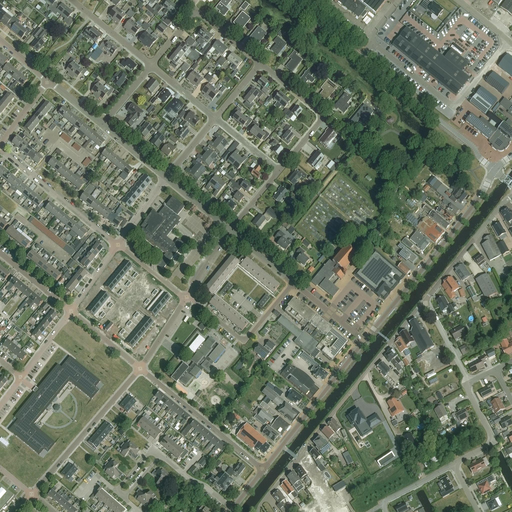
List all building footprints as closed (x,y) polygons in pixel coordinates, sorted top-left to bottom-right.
[(52,11),(58,4),(56,2),(57,0),(48,0),(46,3),(50,6),(48,8),(52,11)] [(219,13),(220,14),(224,17),(229,11),(226,8),(232,1),(231,0),(222,0),(216,9),(220,12),(219,13)] [(336,0),(359,18),(365,10),(365,9),(366,7),(376,15),(387,0),(336,0)] [(430,8),(434,3),(429,0),(425,0),(423,3),(430,8)] [(511,0),(507,0),(501,9),(511,17),(511,0)] [(173,5),(168,1),(163,8),(168,12),(173,5)] [(244,12),(249,6),(245,3),(240,9),(244,12)] [(430,8),(428,10),(432,14),(431,16),(431,18),(433,20),(436,20),(437,18),(439,15),(440,16),(441,16),(442,14),(442,13),(441,13),(443,10),(434,3),(430,8)] [(62,16),(68,8),(63,4),(61,6),(58,4),(52,11),(56,15),(58,13),(62,16)] [(155,12),(160,6),(158,5),(153,10),(150,8),(148,11),(153,15),(155,12)] [(170,14),(171,14),(173,16),(178,10),(173,5),(168,12),(167,13),(169,15),(170,14)] [(0,21),(1,22),(7,14),(8,12),(1,6),(0,6),(0,21)] [(113,21),(121,12),(116,7),(108,16),(113,21)] [(70,17),(73,13),(68,8),(62,16),(67,20),(65,22),(68,24),(70,26),(75,21),(70,17)] [(118,25),(126,16),(121,12),(113,21),(118,25)] [(242,30),(251,20),(242,13),(233,24),(237,27),(237,26),(242,30)] [(12,24),(16,19),(14,17),(12,19),(7,14),(1,22),(6,26),(9,22),(12,24)] [(263,16),(258,22),(261,25),(265,22),(266,23),(268,21),(263,16)] [(163,23),(168,27),(170,25),(175,19),(172,17),(169,20),(167,18),(163,23)] [(16,34),(22,27),(19,24),(20,22),(16,19),(12,24),(14,26),(10,30),(16,34)] [(128,33),(136,24),(131,20),(123,29),(128,33)] [(133,37),(142,28),(143,26),(138,22),(136,24),(128,33),(133,37)] [(162,34),(166,29),(161,25),(157,30),(162,34)] [(22,27),(16,34),(22,39),(25,35),(27,37),(31,31),(28,28),(26,30),(22,27)] [(259,45),(267,34),(259,27),(249,39),(253,42),(254,41),(259,45)] [(37,52),(44,44),(41,41),(46,35),(43,32),(38,28),(32,36),(36,40),(30,46),(37,52)] [(470,79),(461,72),(445,59),(407,28),(393,45),(456,97),(470,79)] [(96,43),(102,36),(93,29),(91,31),(88,29),(83,35),(89,40),(90,38),(96,43)] [(199,44),(207,34),(203,29),(197,36),(200,38),(197,42),(199,44)] [(143,46),(151,37),(146,32),(138,41),(143,46)] [(148,50),(156,41),(158,38),(153,34),(151,37),(143,46),(148,50)] [(207,44),(213,38),(207,34),(199,44),(201,46),(205,42),(207,44)] [(197,45),(195,43),(195,42),(190,37),(187,40),(193,45),(196,46),(197,45)] [(278,56),(287,45),(277,38),(273,42),(276,44),(271,51),(278,56)] [(196,46),(193,45),(187,40),(185,42),(191,47),(192,46),(194,48),(196,46)] [(112,56),(117,50),(109,42),(106,45),(103,43),(99,48),(102,50),(104,48),(112,56)] [(214,56),(215,55),(222,46),(217,42),(212,48),(215,50),(211,54),(214,56)] [(177,50),(183,55),(188,50),(187,50),(189,48),(185,45),(184,47),(181,45),(177,50)] [(222,56),(227,50),(222,46),(215,55),(217,57),(219,54),(222,56)] [(464,53),(455,46),(452,49),(461,56),(464,53)] [(71,56),(75,50),(72,48),(67,53),(71,56)] [(96,61),(102,53),(97,49),(95,51),(96,52),(94,54),(93,55),(93,54),(91,56),(96,61)] [(181,58),(183,55),(177,50),(173,55),(180,60),(182,62),(183,60),(181,58)] [(445,59),(461,72),(468,64),(451,50),(445,59)] [(292,73),(302,60),(296,55),(297,54),(294,52),(289,58),(291,60),(285,68),(292,73)] [(232,65),(237,58),(232,54),(227,60),(232,65)] [(177,63),(180,60),(173,55),(169,60),(172,63),(171,64),(176,68),(179,64),(177,63)] [(70,76),(79,66),(73,62),(75,60),(72,58),(68,63),(71,65),(66,70),(69,72),(67,74),(70,76)] [(237,69),(242,62),(237,58),(232,65),(237,69)] [(132,73),(137,67),(133,63),(133,62),(129,59),(127,62),(125,60),(121,65),(125,68),(126,67),(132,73)] [(8,65),(3,71),(6,74),(4,77),(6,78),(8,75),(13,69),(8,65)] [(312,84),(315,81),(311,78),(317,70),(312,65),(300,80),(305,84),(308,81),(312,84)] [(84,75),(87,71),(85,68),(83,70),(79,66),(70,76),(73,79),(74,77),(77,79),(81,73),(84,75)] [(13,79),(18,73),(13,69),(8,75),(11,78),(9,81),(10,82),(13,79)] [(124,80),(126,77),(119,71),(115,76),(116,78),(112,83),(119,89),(125,81),(124,80)] [(189,83),(191,85),(198,76),(193,71),(186,80),(189,82),(189,83)] [(17,82),(22,77),(18,73),(13,79),(16,82),(13,85),(12,84),(10,86),(13,89),(18,83),(17,82)] [(493,73),(486,82),(502,95),(509,85),(493,73)] [(198,76),(191,85),(194,87),(194,86),(196,88),(203,80),(198,76)] [(23,87),(27,81),(22,77),(17,82),(18,83),(21,86),(18,89),(20,90),(23,87)] [(260,81),(257,84),(263,89),(261,91),(266,95),(269,91),(265,87),(268,84),(265,81),(266,81),(262,77),(259,80),(260,81)] [(95,97),(104,87),(99,83),(100,81),(97,79),(93,84),(96,86),(91,91),(94,93),(93,95),(95,97)] [(152,95),(159,86),(153,80),(145,90),(152,95)] [(326,102),(338,88),(328,80),(320,89),(323,91),(319,96),(326,102)] [(204,95),(206,97),(213,88),(208,84),(201,92),(204,95)] [(109,97),(113,92),(110,90),(109,91),(104,87),(95,97),(98,100),(99,98),(102,100),(106,95),(109,97)] [(219,92),(213,88),(206,97),(209,100),(209,99),(212,101),(219,92)] [(470,103),(485,116),(497,101),(482,88),(470,103)] [(259,99),(263,95),(257,89),(255,92),(252,90),(248,95),(254,100),(257,97),(259,99)] [(164,104),(171,96),(168,93),(169,93),(168,92),(167,91),(166,90),(165,91),(165,90),(158,99),(164,104)] [(276,108),(285,97),(280,93),(274,100),(277,103),(274,106),(276,108)] [(346,104),(351,99),(345,93),(333,107),(336,110),(338,109),(344,114),(350,107),(346,104)] [(2,95),(0,97),(3,99),(4,99),(10,104),(14,99),(8,94),(5,98),(2,95)] [(252,103),(254,100),(248,95),(244,100),(246,102),(244,105),(250,110),(254,105),(252,103)] [(284,109),(290,102),(285,97),(276,108),(275,110),(277,111),(281,106),(284,109)] [(0,101),(0,104),(6,109),(10,104),(4,99),(3,99),(1,102),(0,101)] [(511,104),(505,99),(500,105),(510,112),(511,110),(511,111),(511,110),(511,104)] [(176,115),(183,106),(177,101),(172,107),(170,105),(165,110),(169,114),(172,111),(176,115)] [(41,107),(42,108),(48,113),(52,108),(46,103),(44,106),(43,105),(41,107)] [(145,111),(144,113),(133,104),(127,111),(131,114),(125,122),(131,127),(137,119),(138,120),(142,115),(146,118),(149,115),(145,111)] [(364,114),(369,118),(373,112),(364,105),(350,122),(355,126),(364,114)] [(64,107),(58,114),(63,118),(68,112),(66,110),(66,109),(64,107)] [(297,117),(302,111),(296,107),(291,113),(289,111),(285,115),(287,117),(290,119),(294,115),(297,117)] [(39,110),(37,113),(38,113),(44,118),(48,113),(42,108),(40,111),(39,110)] [(237,123),(243,117),(240,115),(242,112),(237,108),(232,114),(234,116),(232,119),(237,123)] [(69,111),(68,112),(63,118),(69,123),(74,117),(71,114),(72,113),(69,111)] [(195,127),(200,121),(194,116),(195,115),(191,112),(185,119),(195,127)] [(34,115),(32,118),(33,119),(39,124),(44,118),(38,113),(35,116),(34,115)] [(498,130),(496,133),(509,144),(511,141),(511,142),(511,129),(491,113),(488,117),(501,127),(498,131),(498,130)] [(485,125),(472,115),(465,123),(493,145),(491,147),(497,152),(498,151),(499,152),(500,152),(501,152),(502,152),(503,151),(504,151),(505,151),(510,145),(509,144),(494,132),(496,129),(487,122),(485,125)] [(74,116),(74,117),(69,123),(74,127),(79,121),(76,118),(77,118),(74,116)] [(248,127),(253,121),(248,117),(246,120),(243,117),(237,123),(243,128),(245,125),(248,127)] [(30,121),(28,123),(29,124),(35,129),(39,124),(33,119),(31,121),(30,121)] [(69,132),(67,135),(71,137),(72,135),(71,134),(75,130),(74,130),(75,128),(79,131),(84,125),(81,123),(82,122),(80,120),(79,121),(69,132)] [(183,141),(191,132),(187,129),(189,126),(184,122),(181,126),(183,128),(180,132),(179,131),(177,132),(176,133),(176,135),(177,136),(183,141)] [(255,137),(260,131),(257,129),(259,126),(254,122),(249,129),(252,131),(250,133),(255,137)] [(26,126),(24,128),(31,134),(35,129),(29,124),(27,126),(26,126)] [(85,124),(84,125),(79,131),(84,136),(89,129),(86,127),(87,126),(85,124)] [(145,138),(152,129),(146,124),(138,133),(145,138)] [(162,124),(160,126),(156,131),(159,133),(165,126),(162,124)] [(288,144),(294,137),(290,133),(292,129),(287,125),(283,130),(287,133),(284,136),(282,135),(281,133),(279,132),(277,134),(278,136),(281,137),(282,138),(281,139),(288,144)] [(89,140),(94,134),(92,131),(90,128),(89,129),(84,136),(89,140)] [(337,136),(328,129),(325,132),(326,133),(319,141),(327,148),(337,136)] [(265,141),(270,135),(265,131),(263,134),(260,131),(255,137),(260,142),(262,139),(265,141)] [(92,142),(94,144),(99,138),(97,136),(97,135),(95,133),(94,134),(89,140),(83,147),(85,149),(87,147),(92,142)] [(157,149),(165,139),(158,134),(151,143),(157,149)] [(224,149),(228,144),(216,134),(214,137),(216,139),(215,141),(224,149)] [(94,149),(97,146),(100,148),(105,142),(102,140),(103,139),(100,137),(99,138),(94,144),(92,147),(94,149)] [(17,138),(12,144),(15,146),(14,147),(16,149),(17,148),(22,142),(17,138)] [(235,140),(231,145),(236,149),(240,144),(235,140)] [(278,146),(279,144),(274,140),(270,144),(275,149),(273,152),(278,156),(283,150),(278,146)] [(208,148),(210,149),(212,151),(213,149),(220,154),(224,149),(215,141),(212,144),(210,142),(208,145),(210,146),(208,148)] [(22,142),(17,148),(20,150),(19,151),(21,153),(22,152),(27,146),(22,142)] [(172,154),(176,149),(173,146),(172,147),(168,144),(166,147),(165,146),(161,151),(168,157),(171,153),(172,154)] [(27,146),(22,152),(25,155),(24,156),(27,158),(28,157),(33,151),(27,146)] [(208,148),(207,149),(205,148),(203,151),(206,153),(204,155),(213,163),(217,157),(211,152),(212,151),(208,148)] [(108,149),(102,156),(107,160),(112,154),(109,152),(110,150),(108,149)] [(33,151),(28,157),(30,159),(30,160),(32,162),(33,161),(38,155),(33,151)] [(231,155),(227,152),(222,159),(226,162),(231,155)] [(315,169),(324,158),(317,152),(308,163),(315,169)] [(112,164),(117,158),(114,156),(115,155),(113,153),(112,154),(107,160),(104,163),(107,165),(109,162),(112,164)] [(232,167),(239,158),(234,154),(227,162),(232,167)] [(38,155),(33,161),(35,163),(35,164),(37,166),(43,159),(38,155)] [(199,155),(197,158),(198,159),(202,162),(209,168),(213,163),(204,155),(202,158),(199,155)] [(239,158),(232,167),(237,171),(243,164),(244,166),(249,160),(247,159),(248,159),(245,156),(242,160),(239,158)] [(122,163),(119,160),(120,159),(118,157),(117,158),(112,164),(117,169),(122,163)] [(53,159),(48,165),(51,168),(50,169),(53,171),(53,170),(58,164),(53,159)] [(195,162),(194,161),(192,164),(195,167),(193,169),(202,176),(206,171),(199,165),(195,162)] [(122,173),(127,167),(125,164),(123,162),(122,163),(117,169),(116,170),(118,172),(120,170),(122,173)] [(58,164),(53,170),(56,172),(55,173),(58,175),(59,174),(64,168),(58,164)] [(128,177),(133,171),(130,169),(131,168),(128,166),(127,167),(122,173),(128,177)] [(258,181),(261,176),(258,174),(261,170),(256,166),(253,170),(254,171),(251,175),(258,181)] [(64,168),(59,174),(61,176),(61,177),(63,179),(64,178),(69,172),(64,168)] [(187,169),(185,171),(197,181),(202,176),(193,169),(191,172),(187,169)] [(302,182),(307,176),(298,169),(288,180),(294,186),(299,180),(302,182)] [(12,176),(9,174),(10,173),(7,171),(6,172),(7,172),(2,178),(7,182),(12,176)] [(69,172),(64,178),(66,180),(66,181),(68,183),(69,182),(74,176),(69,172)] [(17,180),(14,178),(15,177),(13,175),(12,176),(7,182),(12,186),(17,180)] [(139,181),(140,181),(147,187),(152,181),(144,175),(142,178),(139,181)] [(366,222),(374,212),(369,206),(368,205),(357,190),(351,185),(348,187),(350,184),(338,175),(325,193),(322,195),(323,196),(327,201),(330,204),(332,201),(330,199),(332,197),(335,199),(332,201),(334,204),(337,200),(339,198),(334,205),(331,203),(337,211),(363,230),(368,223),(366,222)] [(74,176),(69,182),(72,185),(71,186),(73,188),(74,187),(79,180),(74,176)] [(213,189),(220,181),(215,176),(208,185),(213,189)] [(22,185),(19,182),(20,181),(18,179),(17,180),(12,186),(17,191),(22,185)] [(79,180),(74,187),(77,189),(76,190),(78,192),(84,185),(79,180)] [(137,183),(135,186),(143,192),(147,187),(140,181),(138,184),(137,183)] [(218,194),(225,185),(220,181),(213,189),(218,194)] [(232,181),(230,183),(232,185),(232,184),(240,191),(242,189),(247,193),(252,188),(244,182),(242,185),(238,182),(236,184),(232,181)] [(28,189),(25,187),(25,186),(23,184),(22,185),(17,191),(23,195),(28,189)] [(229,187),(229,188),(232,191),(231,192),(235,196),(234,198),(239,203),(244,197),(238,193),(240,191),(232,184),(232,185),(229,187)] [(450,199),(455,204),(457,201),(461,205),(468,197),(463,193),(464,192),(462,190),(463,190),(460,187),(455,184),(451,189),(452,190),(452,189),(454,191),(455,192),(453,196),(450,199)] [(133,188),(130,191),(131,192),(138,198),(143,192),(135,186),(133,189),(133,188)] [(33,193),(30,191),(31,190),(28,188),(28,189),(23,195),(21,198),(23,199),(24,197),(28,199),(33,193)] [(284,198),(288,193),(281,188),(279,190),(279,191),(273,199),(279,204),(281,205),(286,199),(284,198)] [(38,198),(38,197),(35,195),(36,194),(33,192),(33,193),(28,199),(33,204),(38,198)] [(128,194),(126,197),(134,203),(138,198),(131,192),(129,194),(128,194)] [(85,204),(90,198),(85,194),(80,200),(83,202),(82,203),(85,205),(85,204)] [(38,208),(43,202),(40,199),(41,198),(39,196),(38,197),(38,198),(33,204),(38,208)] [(124,199),(121,202),(129,209),(134,203),(126,197),(124,200),(124,199)] [(90,209),(91,208),(96,202),(90,198),(85,204),(88,206),(87,207),(90,209)] [(168,202),(157,215),(152,211),(141,227),(142,229),(138,235),(155,249),(157,247),(165,254),(157,265),(163,270),(184,244),(178,239),(174,244),(166,238),(176,226),(176,225),(181,219),(177,216),(185,208),(172,198),(168,202)] [(233,211),(237,206),(234,203),(235,202),(229,198),(225,202),(228,204),(227,206),(233,211)] [(411,199),(407,202),(413,208),(417,204),(411,199)] [(453,206),(448,202),(445,200),(442,203),(449,208),(448,209),(456,216),(459,211),(453,206)] [(96,212),(101,206),(96,202),(91,208),(94,210),(93,211),(95,213),(96,212)] [(55,208),(53,206),(53,205),(51,203),(45,210),(50,214),(55,208)] [(102,216),(106,210),(101,206),(96,212),(99,214),(98,215),(101,217),(102,216)] [(426,206),(423,210),(429,215),(428,216),(446,231),(450,226),(426,206)] [(61,213),(61,212),(58,210),(59,209),(56,207),(55,208),(50,214),(56,219),(61,213)] [(436,212),(440,215),(450,223),(454,218),(446,212),(445,213),(439,208),(436,212)] [(275,221),(278,216),(270,209),(266,213),(275,221)] [(510,212),(507,209),(501,213),(505,220),(510,228),(511,226),(511,212),(511,211),(510,212)] [(106,210),(102,216),(105,218),(104,219),(106,221),(107,220),(112,214),(109,212),(106,210)] [(66,217),(63,214),(64,213),(61,211),(61,212),(61,213),(56,219),(61,223),(66,217)] [(112,224),(117,218),(116,217),(118,215),(116,213),(114,216),(112,214),(107,220),(110,222),(109,223),(112,225),(113,224),(112,224)] [(268,222),(270,219),(265,214),(263,217),(259,215),(252,223),(259,229),(266,220),(268,222)] [(407,219),(411,223),(435,244),(445,233),(427,217),(421,224),(415,218),(410,215),(407,219)] [(71,221),(68,219),(69,218),(67,216),(66,217),(61,223),(66,227),(71,221)] [(121,219),(120,220),(117,218),(112,224),(113,224),(115,226),(114,227),(117,229),(119,226),(123,229),(128,222),(123,218),(121,219)] [(74,222),(72,220),(71,221),(66,227),(65,228),(67,230),(68,229),(71,231),(76,225),(73,223),(74,222)] [(81,230),(78,227),(79,226),(77,224),(76,225),(71,231),(76,236),(81,230)] [(499,238),(506,234),(504,230),(503,230),(500,224),(493,228),(499,238)] [(10,227),(5,234),(10,238),(15,231),(10,227)] [(82,240),(87,234),(84,231),(84,230),(82,228),(81,230),(76,236),(82,240)] [(381,235),(375,230),(370,235),(377,240),(381,235)] [(15,231),(10,238),(15,242),(20,236),(15,231)] [(285,251),(291,245),(283,239),(285,236),(280,232),(275,238),(279,242),(277,244),(285,251)] [(418,247),(422,251),(423,252),(431,242),(426,238),(425,239),(417,232),(410,240),(418,247)] [(20,236),(15,242),(20,246),(25,240),(20,236)] [(490,262),(501,256),(491,236),(483,240),(485,244),(482,246),(490,262)] [(401,243),(410,250),(413,246),(405,239),(401,243)] [(25,240),(20,246),(25,250),(30,244),(25,240)] [(96,240),(93,244),(95,246),(92,249),(99,254),(103,249),(100,247),(101,245),(96,240)] [(367,240),(363,245),(367,249),(371,244),(367,240)] [(76,252),(79,249),(83,244),(79,242),(76,246),(75,247),(74,250),(76,252)] [(509,252),(503,242),(497,245),(503,256),(509,252)] [(402,251),(399,256),(407,262),(408,260),(413,264),(418,258),(400,244),(398,247),(402,251)] [(345,269),(349,264),(357,255),(347,246),(332,263),(329,261),(311,283),(316,287),(317,285),(333,298),(339,291),(328,282),(334,275),(341,281),(346,274),(345,274),(348,271),(345,269)] [(301,264),(301,265),(304,267),(306,265),(305,265),(309,261),(302,255),(305,252),(300,248),(295,255),(299,258),(297,260),(301,264)] [(94,259),(99,254),(92,249),(88,254),(94,259)] [(32,251),(27,258),(31,262),(37,255),(32,251)] [(381,296),(385,299),(388,296),(389,296),(393,292),(392,291),(398,284),(398,285),(402,280),(405,276),(375,252),(356,275),(375,291),(376,290),(381,295),(381,296)] [(90,264),(94,259),(88,254),(84,259),(90,264)] [(37,255),(31,262),(36,266),(41,259),(37,255)] [(474,261),(477,264),(479,268),(486,262),(481,256),(480,256),(478,257),(478,258),(474,261)] [(86,269),(90,264),(84,259),(82,257),(80,259),(83,261),(80,264),(86,269)] [(207,299),(211,302),(209,305),(242,332),(248,324),(215,297),(215,298),(212,296),(238,265),(273,294),(279,286),(246,259),(245,261),(241,258),(237,262),(231,257),(204,290),(210,295),(207,299)] [(41,259),(36,266),(41,270),(46,264),(41,259)] [(71,270),(75,265),(76,264),(71,260),(67,266),(71,270)] [(132,266),(125,261),(122,265),(129,271),(132,266)] [(46,264),(41,270),(46,274),(51,268),(46,264)] [(411,271),(402,264),(398,269),(407,276),(411,271)] [(462,282),(471,276),(463,264),(455,270),(456,271),(455,272),(462,282)] [(129,271),(122,265),(118,269),(125,275),(129,271)] [(51,268),(46,274),(51,278),(56,272),(51,268)] [(83,279),(87,274),(81,269),(77,274),(83,279)] [(125,275),(118,269),(115,274),(122,279),(125,275)] [(5,271),(0,276),(0,277),(5,281),(10,275),(5,271)] [(56,272),(51,278),(56,282),(61,276),(56,272)] [(140,282),(139,281),(129,294),(103,327),(111,333),(120,321),(119,321),(127,310),(129,312),(138,300),(137,299),(145,289),(147,290),(156,278),(148,272),(140,282)] [(73,279),(68,276),(66,274),(65,276),(71,281),(69,284),(75,289),(79,284),(73,279)] [(79,284),(83,279),(77,274),(73,279),(79,284)] [(122,279),(115,274),(111,278),(118,284),(122,279)] [(486,300),(497,294),(487,275),(476,281),(486,300)] [(459,289),(451,277),(444,282),(445,284),(442,286),(446,291),(445,292),(448,296),(459,289)] [(14,287),(18,282),(13,278),(9,283),(8,283),(6,286),(7,287),(10,284),(13,287),(14,287)] [(118,284),(111,278),(108,282),(115,288),(118,284)] [(13,287),(10,290),(12,291),(15,288),(18,291),(19,291),(23,286),(18,282),(14,287),(13,287)] [(75,289),(69,284),(66,282),(65,284),(67,286),(64,289),(71,294),(75,289)] [(115,288),(108,282),(104,287),(111,292),(115,288)] [(224,297),(233,287),(228,283),(220,294),(224,297)] [(18,291),(15,294),(17,295),(20,292),(23,295),(24,295),(28,290),(23,286),(19,291),(18,291)] [(471,287),(467,290),(472,298),(476,296),(471,287)] [(28,299),(33,294),(28,290),(24,295),(23,295),(20,298),(22,299),(25,296),(27,299),(28,299)] [(171,298),(162,291),(158,296),(167,303),(171,298)] [(111,299),(103,292),(99,297),(107,304),(111,299)] [(27,299),(25,302),(27,303),(29,300),(32,303),(33,303),(37,298),(33,294),(28,299),(27,299)] [(261,309),(270,299),(266,295),(257,306),(261,309)] [(167,303),(158,296),(155,301),(163,308),(167,303)] [(107,304),(99,297),(95,302),(103,308),(107,304)] [(449,315),(454,313),(451,306),(449,307),(444,297),(437,301),(441,308),(440,308),(442,312),(446,310),(449,315)] [(32,303),(30,306),(32,307),(34,304),(38,307),(42,302),(37,298),(33,303),(32,303)] [(287,309),(284,312),(305,329),(315,316),(294,298),(287,307),(288,308),(287,309)] [(163,308),(155,301),(151,306),(159,313),(163,308)] [(103,308),(95,302),(91,306),(99,313),(103,308)] [(44,312),(47,309),(49,306),(45,303),(41,309),(44,312)] [(99,313),(91,306),(87,311),(95,318),(99,313)] [(159,313),(151,306),(147,311),(155,318),(159,313)] [(48,316),(53,321),(57,316),(52,312),(53,311),(50,308),(48,310),(51,312),(49,315),(48,316)] [(48,316),(49,315),(46,313),(44,315),(47,317),(45,320),(44,321),(49,326),(53,321),(48,316)] [(282,316),(277,322),(297,339),(294,343),(310,356),(316,349),(319,345),(303,331),(302,333),(282,316)] [(305,329),(303,331),(319,345),(328,334),(332,330),(315,316),(305,329)] [(154,323),(147,317),(143,322),(150,327),(154,323)] [(41,325),(40,326),(45,330),(49,326),(44,321),(45,320),(42,318),(40,319),(43,322),(41,325)] [(423,354),(434,347),(424,327),(423,328),(420,324),(419,325),(416,319),(409,323),(412,329),(411,332),(423,354)] [(150,327),(143,322),(140,326),(146,331),(150,327)] [(41,335),(45,330),(40,326),(41,325),(38,323),(36,324),(39,327),(37,330),(36,331),(41,335)] [(146,331),(140,326),(136,330),(143,336),(146,331)] [(35,332),(32,336),(37,340),(41,335),(36,331),(37,330),(34,327),(32,329),(35,332)] [(455,340),(466,334),(462,327),(451,333),(455,340)] [(143,336),(136,330),(133,334),(140,340),(143,336)] [(319,345),(316,349),(321,353),(331,361),(347,342),(332,330),(328,334),(319,345)] [(406,347),(414,342),(412,338),(411,338),(406,331),(399,335),(406,347)] [(140,340),(133,334),(129,339),(136,344),(140,340)] [(209,374),(214,368),(208,364),(211,361),(214,363),(224,351),(219,346),(217,348),(214,345),(216,343),(210,338),(205,344),(203,343),(205,341),(199,336),(188,349),(194,354),(195,352),(197,354),(191,361),(194,364),(193,366),(192,365),(189,368),(183,363),(170,378),(176,383),(178,381),(180,382),(180,383),(186,388),(194,378),(195,379),(203,369),(209,374)] [(12,344),(11,344),(8,342),(11,338),(9,337),(6,340),(7,340),(3,346),(8,350),(12,344)] [(411,355),(408,349),(401,338),(397,341),(397,342),(395,343),(401,353),(403,352),(406,357),(411,355)] [(136,344),(129,339),(126,343),(132,349),(136,344)] [(16,348),(13,346),(16,342),(14,341),(11,344),(12,344),(8,350),(12,354),(17,348),(16,348)] [(255,349),(254,351),(264,360),(270,353),(269,353),(272,350),(272,351),(275,346),(269,341),(266,346),(264,348),(259,345),(258,347),(257,346),(256,346),(255,348),(255,349)] [(511,344),(509,346),(506,341),(501,344),(503,349),(502,349),(506,356),(511,352),(511,344)] [(22,352),(21,352),(18,350),(21,346),(19,345),(16,348),(17,348),(12,354),(17,358),(22,352)] [(468,351),(466,346),(460,349),(462,354),(468,351)] [(23,354),(25,350),(23,349),(21,352),(22,352),(17,358),(22,362),(26,356),(23,354)] [(320,352),(316,349),(310,356),(314,359),(320,352)] [(393,364),(396,368),(395,368),(399,372),(402,370),(398,365),(401,363),(398,360),(396,357),(398,356),(395,353),(395,354),(392,350),(388,353),(384,356),(387,360),(389,363),(391,362),(393,364)] [(327,375),(318,368),(319,367),(313,362),(314,362),(309,358),(303,353),(303,354),(300,357),(300,358),(305,362),(306,361),(311,365),(313,367),(311,370),(314,373),(312,375),(316,378),(317,377),(319,378),(318,378),(322,381),(324,379),(327,375)] [(486,363),(485,360),(487,359),(486,356),(483,357),(480,359),(480,361),(469,367),(472,373),(477,371),(484,367),(482,365),(486,363)] [(100,382),(70,357),(61,368),(58,365),(38,389),(37,389),(39,390),(36,394),(34,393),(14,417),(18,420),(9,431),(39,456),(44,450),(48,453),(55,444),(33,425),(69,382),(91,400),(99,391),(95,388),(100,382)] [(241,363),(236,369),(239,372),(245,365),(241,363)] [(397,377),(394,373),(392,371),(391,371),(383,363),(377,368),(382,372),(381,373),(385,378),(387,375),(395,384),(399,379),(397,377)] [(310,400),(319,390),(314,386),(314,385),(312,382),(311,380),(309,378),(307,376),(305,375),(303,373),(301,372),(299,370),(297,369),(295,368),(294,369),(289,365),(280,375),(310,400)] [(430,380),(438,375),(436,371),(428,376),(430,380)] [(491,390),(494,389),(491,383),(486,385),(487,388),(479,392),(483,399),(493,394),(491,390)] [(286,403),(279,397),(267,387),(262,393),(266,397),(259,406),(264,410),(264,409),(274,417),(276,414),(267,406),(271,402),(280,410),(278,412),(292,424),(299,415),(285,404),(286,403)] [(283,394),(276,388),(274,391),(281,397),(283,394)] [(293,403),(295,405),(297,403),(299,404),(303,399),(293,391),(286,399),(292,403),(293,403)] [(159,392),(155,397),(158,400),(155,403),(157,405),(160,402),(164,397),(159,392)] [(129,396),(124,401),(132,408),(136,403),(129,396)] [(164,397),(160,402),(163,404),(160,408),(162,409),(165,406),(169,401),(164,397)] [(395,399),(392,401),(387,403),(391,409),(389,411),(393,417),(404,411),(399,402),(397,403),(395,399)] [(493,409),(502,404),(499,399),(494,402),(492,399),(486,402),(488,405),(490,408),(492,407),(493,409)] [(124,401),(120,407),(127,413),(132,408),(124,401)] [(169,401),(165,406),(168,408),(165,412),(168,414),(170,410),(175,405),(169,401)] [(449,419),(441,404),(439,405),(440,408),(434,411),(439,420),(442,424),(449,419)] [(502,404),(493,409),(496,414),(505,409),(502,404)] [(175,405),(170,410),(173,412),(170,416),(173,418),(175,414),(180,409),(175,405)] [(256,415),(266,423),(267,422),(270,424),(269,426),(271,428),(271,427),(281,435),(282,436),(290,426),(279,418),(276,422),(274,420),(262,411),(258,408),(253,413),(256,415)] [(178,417),(175,420),(178,422),(181,418),(185,414),(180,409),(175,414),(178,417)] [(380,423),(376,416),(366,422),(362,415),(361,416),(358,410),(353,413),(353,414),(347,418),(351,425),(353,424),(359,433),(368,428),(369,430),(380,423)] [(460,423),(469,418),(465,410),(456,415),(455,414),(452,415),(456,424),(460,422),(460,423)] [(143,417),(137,424),(142,428),(148,421),(147,420),(144,418),(147,415),(145,414),(142,417),(143,417)] [(185,414),(181,418),(183,421),(181,424),(183,426),(190,418),(185,414)] [(263,426),(266,423),(256,415),(254,418),(263,426)] [(148,421),(142,428),(146,432),(152,425),(151,424),(149,422),(151,419),(149,418),(147,420),(148,421)] [(499,418),(493,421),(495,425),(500,423),(503,429),(511,424),(511,423),(509,418),(501,422),(499,418)] [(337,433),(340,429),(336,425),(337,424),(333,419),(327,424),(337,434),(337,433)] [(152,425),(146,432),(150,436),(156,428),(153,426),(156,423),(154,421),(151,424),(152,425)] [(199,426),(194,421),(190,426),(189,425),(181,434),(185,437),(192,428),(195,430),(199,426)] [(106,422),(101,427),(109,434),(114,429),(106,422)] [(264,455),(270,448),(265,444),(267,442),(246,424),(236,436),(253,450),(254,449),(258,453),(259,451),(264,455)] [(156,428),(150,436),(155,440),(161,433),(158,430),(160,427),(158,425),(156,428)] [(200,435),(204,430),(199,426),(195,430),(191,435),(193,437),(197,432),(200,435)] [(262,433),(264,435),(273,443),(279,435),(268,426),(262,433)] [(101,427),(97,432),(105,439),(109,434),(101,427)] [(331,443),(333,441),(332,440),(333,439),(332,437),(334,435),(326,427),(321,432),(329,440),(328,440),(331,443)] [(204,430),(200,435),(197,438),(200,440),(202,437),(205,439),(209,434),(204,430)] [(97,432),(93,438),(100,444),(105,439),(97,432)] [(508,438),(511,443),(511,442),(511,434),(510,435),(508,432),(502,435),(505,439),(508,438)] [(209,434),(205,439),(202,442),(205,444),(207,441),(210,443),(214,438),(209,434)] [(409,450),(417,445),(414,439),(413,439),(411,434),(404,437),(407,443),(406,444),(409,450)] [(166,436),(160,444),(165,448),(172,441),(174,438),(172,436),(170,439),(166,436)] [(327,451),(326,450),(330,446),(324,440),(323,441),(320,437),(316,440),(313,443),(317,447),(315,448),(318,451),(322,455),(327,451)] [(93,438),(88,443),(96,450),(100,444),(93,438)] [(214,438),(210,443),(207,447),(210,448),(213,445),(215,447),(220,442),(214,438)] [(172,441),(165,448),(170,452),(176,445),(179,442),(177,440),(174,443),(172,441)] [(136,455),(140,451),(128,441),(125,445),(123,443),(120,447),(122,448),(118,452),(124,457),(128,453),(131,456),(135,460),(138,456),(136,455)] [(220,442),(215,447),(213,451),(215,453),(218,449),(221,452),(225,447),(220,442)] [(176,445),(170,452),(174,456),(181,449),(183,446),(181,444),(179,447),(176,445)] [(181,449),(174,456),(178,459),(179,457),(182,460),(189,452),(185,449),(183,451),(181,449)] [(321,473),(325,470),(317,460),(321,457),(314,450),(310,454),(314,458),(313,459),(321,473)] [(349,465),(355,462),(350,451),(344,454),(349,465)] [(391,452),(377,462),(380,467),(394,457),(391,452)] [(304,460),(309,468),(315,464),(310,457),(304,460)] [(10,468),(14,463),(7,458),(3,463),(10,468)] [(202,468),(207,462),(203,458),(197,464),(202,468)] [(119,479),(122,475),(118,471),(115,469),(118,465),(112,460),(109,464),(107,462),(104,466),(106,467),(103,471),(114,481),(117,477),(119,479)] [(482,460),(469,467),(473,474),(485,467),(482,460)] [(11,469),(15,473),(19,468),(15,464),(11,469)] [(70,464),(65,469),(73,476),(78,471),(70,464)] [(234,473),(238,476),(239,476),(245,468),(243,467),(244,466),(242,465),(242,466),(240,464),(235,471),(230,468),(228,471),(233,475),(234,473)] [(308,483),(311,481),(300,466),(295,470),(301,479),(304,477),(308,483)] [(194,477),(199,471),(193,467),(189,472),(194,477)] [(168,482),(172,478),(160,468),(156,472),(155,471),(152,474),(156,478),(157,478),(160,480),(156,484),(162,489),(165,485),(167,487),(170,483),(168,482)] [(65,469),(61,475),(69,481),(73,476),(65,469)] [(302,485),(293,473),(292,473),(291,473),(290,474),(290,475),(287,478),(291,483),(290,483),(295,490),(302,485)] [(455,485),(449,473),(441,477),(446,486),(441,489),(444,494),(452,491),(450,487),(455,485)] [(224,477),(221,474),(217,479),(212,475),(207,481),(217,489),(218,488),(224,493),(233,482),(225,476),(224,477)] [(491,484),(490,484),(495,481),(493,476),(477,484),(483,495),(489,491),(488,488),(489,488),(490,487),(490,486),(491,485),(491,484)] [(294,499),(298,496),(286,481),(282,484),(282,485),(280,487),(288,496),(290,494),(294,499)] [(0,511),(2,511),(15,499),(0,486),(0,511)] [(54,487),(47,496),(53,500),(57,495),(54,493),(57,489),(54,487)] [(99,500),(104,493),(101,490),(102,489),(100,488),(97,492),(96,492),(90,499),(93,501),(95,497),(99,500)] [(153,500),(156,496),(150,491),(147,496),(143,493),(144,493),(139,489),(136,493),(138,494),(135,498),(146,508),(150,504),(151,505),(154,502),(153,500)] [(277,506),(280,510),(281,511),(284,511),(286,511),(283,507),(285,506),(282,502),(285,500),(283,496),(279,491),(272,496),(279,504),(277,506)] [(60,492),(57,495),(53,500),(58,504),(62,499),(59,497),(62,493),(60,492)] [(109,498),(104,493),(99,500),(98,501),(101,504),(102,503),(104,505),(109,498)] [(65,496),(62,499),(58,504),(63,509),(67,503),(64,501),(67,498),(65,496)] [(109,509),(115,502),(109,498),(104,505),(105,506),(104,506),(106,508),(107,507),(109,509)] [(70,500),(67,503),(63,509),(66,511),(68,511),(72,508),(69,505),(72,502),(70,500)] [(499,508),(495,500),(487,504),(491,511),(499,508)] [(112,511),(115,511),(120,507),(115,502),(109,509),(108,510),(110,511),(111,511),(112,511)]
